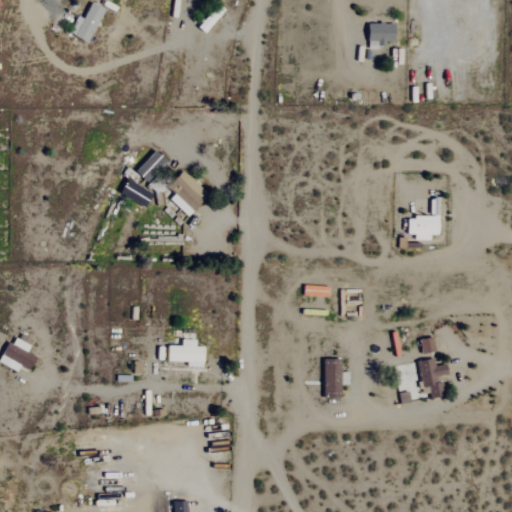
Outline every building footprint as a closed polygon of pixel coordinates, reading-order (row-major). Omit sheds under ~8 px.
[(81,19),(74,17),(66,36),(86,43),(99,8),(87,3),(81,19)] [(392,24),(365,23),(364,46),(382,47),(382,41),(391,42),(392,24)] [(163,161),(152,151),(132,172),(143,183),(163,161)] [(164,187),(172,194),(167,199),(185,216),(205,195),(179,171),(164,187)] [(116,193),(141,207),(148,195),(123,180),(116,193)] [(435,235),(435,217),(404,217),(404,238),(427,238),(427,235),(435,235)] [(419,354),(432,351),(429,337),(416,340),(419,354)] [(164,361),(184,362),(184,365),(201,365),(201,347),(193,347),(193,340),(178,340),(178,347),(164,346),(164,361)] [(321,399),(339,399),(338,359),(320,359),(321,399)] [(183,511),(183,502),(170,502),(169,511),(183,511)]
